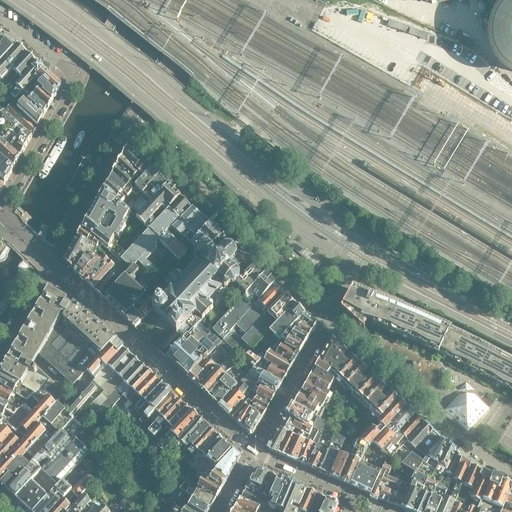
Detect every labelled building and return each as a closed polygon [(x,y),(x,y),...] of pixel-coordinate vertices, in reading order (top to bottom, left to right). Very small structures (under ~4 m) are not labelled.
[(511,0),(509,0),(511,2),(511,9),(511,10),(507,14),(505,13),(503,13),(501,14),(500,15),(499,17),(499,18),(499,20),(501,22),(499,26),(499,28),(498,30),(498,32),(497,34),(497,36),(497,38),(497,41),(498,42),(498,44),(498,45),(499,47),(499,48),(500,50),(500,51),(501,53),(502,55),(504,57),(505,60),(508,62),(509,64),(511,66),(511,65),(511,0)] [(173,35),(173,36),(174,37),(175,38),(176,38),(177,38),(177,37),(177,38),(186,24),(185,24),(186,23),(185,23),(185,22),(183,21),(182,21),(182,22),(181,21),(173,35)] [(0,64),(17,46),(18,45),(10,38),(2,46),(1,45),(7,37),(6,36),(7,36),(3,33),(2,34),(0,32),(0,64)] [(475,46),(463,38),(459,45),(471,52),(475,46)] [(0,82),(11,71),(23,82),(0,106),(5,111),(12,104),(20,96),(25,89),(31,83),(34,80),(37,77),(43,70),(17,46),(0,64),(0,82)] [(60,86),(50,76),(43,70),(37,77),(56,94),(61,86),(60,86)] [(56,94),(37,77),(34,80),(39,85),(37,88),(52,102),(56,94)] [(52,102),(37,88),(31,83),(25,89),(47,110),(52,102)] [(47,110),(25,89),(20,96),(25,101),(43,117),(47,110)] [(43,117),(25,101),(17,109),(37,128),(43,117)] [(37,128),(17,109),(12,104),(5,111),(6,111),(4,113),(32,138),(37,128)] [(32,138),(4,113),(4,112),(3,114),(0,111),(0,139),(20,158),(32,138)] [(41,168),(39,171),(39,175),(39,177),(40,180),(42,179),(45,178),(47,176),(49,173),(66,143),(67,141),(67,139),(66,137),(65,136),(63,135),(61,135),(60,136),(59,137),(58,138),(41,168)] [(20,158),(0,139),(0,156),(13,170),(20,158)] [(142,162),(136,156),(128,149),(122,159),(134,170),(142,162)] [(87,155),(85,158),(68,187),(76,192),(92,162),(94,159),(95,157),(95,155),(94,153),(94,152),(93,152),(92,152),(90,152),(89,153),(87,155)] [(14,170),(13,170),(0,156),(0,180),(4,185),(14,170)] [(134,170),(122,159),(117,167),(132,181),(138,174),(134,170)] [(143,178),(150,169),(142,162),(134,170),(138,174),(143,178)] [(132,181),(117,167),(113,176),(126,189),(132,181)] [(142,196),(159,178),(150,169),(143,178),(131,193),(130,194),(133,197),(138,192),(142,196)] [(131,193),(126,189),(113,176),(108,183),(121,195),(123,193),(126,196),(124,198),(126,199),(130,194),(131,193)] [(136,220),(137,219),(167,186),(159,178),(142,196),(127,212),(129,214),(136,220)] [(121,195),(108,183),(104,190),(121,205),(126,199),(124,198),(121,195)] [(138,264),(143,267),(153,277),(159,270),(148,259),(157,249),(157,247),(155,245),(179,220),(180,221),(173,229),(195,251),(193,253),(194,254),(197,251),(201,246),(208,246),(212,249),(219,241),(221,239),(222,240),(223,240),(224,240),(224,239),(225,239),(225,238),(225,237),(225,236),(224,236),(224,235),(223,235),(222,235),(221,236),(210,225),(200,217),(201,217),(200,216),(193,210),(192,209),(184,217),(183,215),(190,207),(167,186),(137,219),(144,226),(145,226),(149,230),(126,255),(121,261),(132,271),(138,264)] [(109,253),(120,262),(121,261),(126,255),(116,246),(126,227),(123,225),(129,214),(127,212),(121,205),(104,190),(82,230),(100,243),(107,248),(110,251),(109,253)] [(100,243),(82,230),(80,229),(79,231),(81,232),(77,239),(96,250),(100,243)] [(186,253),(167,235),(159,243),(178,261),(186,253)] [(84,281),(103,260),(93,256),(96,250),(77,239),(64,263),(72,270),(84,281)] [(231,290),(235,285),(247,272),(241,267),(242,264),(243,264),(243,263),(242,263),(242,260),(242,259),(242,260),(240,258),(240,257),(239,257),(239,258),(236,257),(236,256),(237,256),(237,255),(236,255),(235,251),(236,251),(235,250),(232,247),(231,247),(227,247),(227,246),(226,246),(226,247),(225,247),(225,244),(225,243),(224,243),(222,242),(222,241),(219,241),(212,249),(208,246),(201,246),(197,251),(194,254),(194,255),(196,257),(194,259),(194,262),(196,263),(181,279),(181,275),(179,274),(177,275),(176,274),(166,285),(169,288),(168,289),(170,291),(152,310),(153,310),(160,317),(158,319),(169,329),(171,327),(178,334),(196,316),(197,314),(203,319),(208,314),(211,310),(213,308),(212,308),(213,307),(213,306),(213,305),(214,305),(215,306),(231,290)] [(94,291),(120,262),(109,253),(107,255),(103,260),(84,281),(89,286),(94,291)] [(104,300),(126,276),(126,277),(132,271),(121,261),(120,262),(94,291),(104,300)] [(146,295),(131,281),(140,272),(139,272),(143,267),(138,264),(132,271),(126,277),(126,276),(104,300),(125,319),(144,298),(146,295)] [(246,295),(264,276),(253,266),(247,272),(235,285),(246,295)] [(326,275),(320,270),(316,275),(321,280),(326,275)] [(241,341),(265,316),(265,317),(285,296),(274,286),(264,276),(246,295),(222,321),(219,324),(213,331),(214,332),(223,340),(233,350),(244,360),(249,354),(252,351),(241,341)] [(135,329),(152,310),(170,291),(168,289),(159,281),(152,289),(158,294),(150,303),(144,298),(125,319),(135,329)] [(393,305),(383,301),(352,289),(341,310),(359,327),(359,326),(362,320),(374,324),(388,327),(388,328),(400,334),(400,335),(401,335),(411,338),(416,340),(426,346),(427,346),(440,350),(440,351),(452,358),(465,363),(476,343),(463,336),(450,330),(439,325),(429,320),(419,316),(409,312),(393,305)] [(86,371),(114,341),(114,340),(113,341),(113,340),(112,340),(109,337),(109,336),(74,304),(70,308),(65,304),(67,301),(66,300),(66,301),(61,298),(61,297),(48,290),(24,332),(23,332),(20,337),(20,338),(16,346),(15,346),(12,351),(12,352),(0,373),(0,374),(35,394),(42,388),(45,391),(49,387),(46,384),(49,380),(31,363),(37,354),(72,386),(86,371)] [(289,332),(295,326),(298,323),(305,315),(295,306),(285,296),(265,317),(265,316),(241,341),(252,351),(260,343),(270,352),(273,350),(278,344),(282,340),(286,336),(289,332)] [(222,321),(211,310),(208,314),(219,324),(222,321)] [(316,325),(312,321),(309,319),(311,317),(307,314),(305,315),(298,323),(312,332),(316,325)] [(187,337),(197,327),(198,325),(202,321),(196,316),(178,334),(177,336),(176,335),(159,351),(166,358),(187,337)] [(312,332),(298,323),(295,326),(299,329),(297,332),(308,338),(312,332)] [(206,359),(220,343),(223,340),(214,332),(208,337),(197,327),(187,337),(166,358),(188,378),(206,359)] [(304,346),(308,338),(297,332),(296,332),(294,335),(289,332),(286,336),(304,346)] [(304,346),(286,336),(282,340),(287,343),(285,347),(299,354),(304,346)] [(339,386),(359,364),(332,339),(331,339),(308,380),(327,390),(333,380),(339,386)] [(233,350),(223,340),(220,343),(231,353),(233,350)] [(95,379),(123,349),(115,341),(114,341),(86,371),(95,379)] [(490,376),(502,356),(489,349),(476,343),(465,363),(466,363),(477,371),(478,371),(490,376)] [(299,354),(285,347),(278,344),(273,350),(278,352),(276,356),(293,364),(299,354)] [(123,396),(146,371),(123,349),(95,379),(92,382),(103,392),(88,409),(93,413),(100,405),(108,412),(123,396)] [(293,364),(276,356),(270,352),(267,358),(263,355),(257,362),(249,354),(244,360),(254,369),(262,361),(287,374),(293,364)] [(209,397),(236,368),(240,363),(230,354),(219,366),(198,388),(209,397)] [(502,356),(490,376),(491,376),(502,384),(511,388),(511,361),(502,356)] [(198,388),(219,366),(213,360),(210,363),(206,359),(188,378),(198,388)] [(287,374),(262,361),(254,369),(262,373),(265,369),(269,371),(266,376),(281,384),(287,374)] [(358,404),(379,382),(359,364),(339,386),(346,393),(349,390),(353,394),(351,397),(358,404)] [(219,407),(238,386),(235,383),(243,375),(236,368),(209,397),(219,407)] [(266,376),(262,373),(254,369),(249,375),(254,380),(258,376),(262,378),(258,384),(259,385),(275,394),(281,384),(266,376)] [(129,402),(153,376),(146,371),(123,396),(129,402)] [(35,394),(0,374),(0,386),(27,403),(31,398),(35,394)] [(251,393),(255,389),(259,385),(258,384),(254,380),(249,375),(238,386),(219,407),(229,417),(246,399),(251,393)] [(142,400),(159,382),(153,376),(129,402),(124,407),(130,413),(135,408),(137,405),(134,402),(139,397),(142,400)] [(328,404),(334,394),(327,390),(308,380),(294,406),(317,418),(319,419),(319,420),(325,409),(322,408),(325,402),(328,404)] [(149,405),(165,388),(159,382),(142,400),(137,405),(135,408),(138,411),(145,403),(148,406),(149,405)] [(378,422),(398,400),(379,382),(358,404),(366,411),(368,408),(373,412),(370,415),(378,422)] [(474,390),(466,382),(458,391),(474,390)] [(0,484),(8,491),(74,419),(71,417),(96,390),(90,385),(65,412),(57,404),(55,406),(26,438),(20,444),(0,466),(0,484)] [(270,403),(276,394),(275,394),(259,385),(255,389),(259,391),(256,396),(270,403)] [(27,403),(0,386),(0,399),(20,411),(23,407),(27,403)] [(142,425),(171,394),(165,388),(149,405),(152,407),(138,422),(142,425)] [(270,403),(256,396),(251,393),(246,399),(252,404),(251,404),(255,406),(266,412),(270,403)] [(148,431),(177,400),(171,394),(142,425),(145,427),(143,430),(140,427),(132,436),(138,442),(148,431)] [(467,432),(489,408),(474,394),(458,394),(444,410),(467,432)] [(26,438),(55,406),(46,398),(31,415),(17,430),(26,438)] [(20,411),(0,399),(0,416),(1,417),(10,422),(20,411)] [(236,423),(251,404),(252,404),(246,399),(229,417),(236,423)] [(173,429),(190,411),(184,405),(177,400),(148,431),(154,437),(162,429),(158,426),(164,420),(173,429)] [(368,448),(406,407),(398,400),(378,422),(382,427),(377,433),(372,429),(359,442),(367,447),(368,448)] [(244,430),(254,414),(251,411),(255,406),(251,404),(236,423),(244,430)] [(261,420),(266,412),(255,406),(251,411),(254,414),(261,420)] [(317,418),(294,406),(293,406),(288,415),(296,420),(305,424),(313,429),(314,430),(319,419),(317,418)] [(10,422),(1,417),(0,418),(0,430),(1,431),(7,425),(16,432),(17,430),(31,415),(23,407),(20,411),(10,422)] [(382,452),(415,415),(406,407),(368,448),(377,453),(379,450),(382,452)] [(175,444),(198,419),(190,411),(173,429),(157,446),(163,451),(172,442),(175,444)] [(253,435),(261,420),(254,414),(244,430),(250,435),(253,435)] [(289,434),(296,420),(288,415),(280,430),(289,434)] [(415,415),(382,452),(380,454),(387,458),(401,466),(432,432),(427,427),(423,424),(424,423),(415,415)] [(51,460),(82,427),(74,419),(8,491),(16,499),(41,471),(41,470),(40,469),(40,468),(40,467),(41,466),(41,465),(42,463),(42,462),(43,461),(44,461),(46,460),(47,460),(49,460),(50,460),(51,460)] [(184,446),(204,424),(198,419),(175,444),(178,447),(181,444),(184,446)] [(307,467),(325,430),(328,424),(319,420),(319,419),(314,430),(319,432),(317,436),(316,436),(312,445),(307,443),(297,462),(307,467)] [(288,458),(297,439),(293,436),(298,427),(302,429),(305,424),(296,420),(289,434),(279,454),(288,458)] [(188,452),(210,429),(204,424),(184,446),(181,449),(183,451),(185,449),(188,452)] [(297,462),(307,443),(302,440),(305,434),(310,436),(313,429),(305,424),(302,429),(297,439),(288,458),(287,458),(297,462)] [(0,449),(12,437),(16,432),(7,425),(1,431),(0,432),(0,449)] [(58,487),(63,481),(93,449),(80,437),(86,430),(82,427),(51,460),(41,471),(45,475),(48,478),(39,488),(23,506),(25,508),(51,480),(58,487)] [(279,454),(289,434),(280,430),(278,428),(269,443),(271,445),(269,448),(269,449),(269,450),(270,450),(279,454)] [(198,453),(215,435),(210,429),(188,452),(191,455),(195,451),(198,453)] [(318,472),(335,436),(335,435),(325,430),(307,467),(318,472)] [(416,474),(439,439),(440,439),(432,432),(401,466),(415,473),(416,474)] [(209,475),(213,470),(232,450),(223,442),(215,435),(198,453),(187,465),(199,476),(205,479),(209,475)] [(329,476),(341,448),(341,449),(344,442),(335,436),(318,472),(329,476)] [(0,466),(20,444),(12,437),(0,449),(0,466)] [(431,483),(448,447),(439,439),(416,474),(427,481),(431,483)] [(350,486),(367,447),(359,442),(357,441),(352,453),(340,482),(350,486)] [(371,495),(384,466),(387,458),(380,454),(377,453),(368,448),(367,447),(350,486),(371,495)] [(438,486),(454,453),(448,447),(431,483),(438,486)] [(340,482),(352,453),(341,449),(341,448),(329,476),(340,482)] [(227,481),(240,457),(232,450),(213,470),(215,472),(227,481)] [(452,481),(461,459),(454,453),(438,486),(448,491),(452,481)] [(458,495),(461,489),(471,468),(461,459),(452,481),(458,483),(454,493),(454,494),(458,495)] [(378,499),(384,485),(380,484),(384,474),(388,476),(391,469),(384,466),(371,495),(378,499)] [(468,501),(469,499),(481,473),(471,468),(461,489),(466,492),(463,499),(468,501)] [(262,487),(268,474),(260,471),(260,470),(256,471),(250,483),(262,487)] [(23,506),(39,488),(36,485),(45,475),(41,471),(16,499),(22,505),(23,506)] [(216,499),(198,488),(185,480),(188,478),(181,471),(157,496),(164,502),(175,490),(177,492),(179,489),(193,498),(211,509),(216,499)] [(227,481),(215,472),(212,477),(209,475),(205,479),(222,489),(227,481)] [(392,505),(401,484),(405,475),(403,474),(403,475),(395,472),(392,479),(388,477),(388,476),(384,474),(380,484),(384,485),(378,499),(392,505)] [(413,511),(421,494),(415,492),(417,486),(423,489),(427,481),(416,474),(415,473),(411,483),(412,483),(410,487),(409,487),(400,508),(409,511),(413,511)] [(477,511),(492,479),(481,473),(469,499),(475,501),(472,508),(475,510),(477,511)] [(67,505),(75,496),(78,499),(94,480),(87,474),(72,490),(63,500),(60,504),(51,511),(65,511),(70,507),(67,505)] [(269,498),(277,479),(268,474),(262,487),(258,496),(254,505),(260,507),(264,509),(265,506),(267,503),(261,501),(263,495),(269,498)] [(222,489),(205,479),(199,476),(196,479),(201,482),(198,488),(216,499),(222,489)] [(492,505),(502,483),(495,480),(496,478),(493,476),(492,479),(477,511),(480,511),(489,511),(490,509),(492,505)] [(276,508),(287,483),(277,479),(269,498),(267,503),(265,506),(275,510),(276,508)] [(29,511),(34,511),(58,487),(51,480),(25,508),(26,509),(29,511)] [(51,511),(60,504),(54,498),(58,494),(63,500),(72,490),(63,481),(58,487),(34,511),(51,511)] [(425,511),(438,486),(431,483),(427,481),(423,489),(421,494),(413,511),(425,511)] [(258,496),(262,487),(250,483),(245,491),(258,496)] [(285,511),(296,487),(287,483),(276,508),(282,511),(281,511),(285,511)] [(501,511),(505,504),(508,496),(511,487),(502,483),(492,505),(499,508),(497,511),(496,511),(490,509),(489,511),(501,511)] [(400,508),(409,487),(401,484),(392,505),(400,508)] [(438,511),(444,499),(448,491),(438,486),(425,511),(438,511)] [(297,511),(306,491),(296,487),(285,511),(297,511)] [(254,505),(258,496),(245,491),(241,500),(254,505)] [(309,511),(316,496),(306,491),(297,511),(309,511)] [(128,511),(137,501),(130,494),(113,511),(107,511),(102,507),(97,511),(128,511)] [(451,511),(458,497),(458,495),(454,494),(451,501),(444,499),(438,511),(451,511)] [(82,511),(91,503),(83,496),(68,511),(82,511)] [(321,511),(327,500),(316,496),(309,511),(321,511)] [(511,511),(511,497),(508,496),(505,504),(509,505),(507,509),(505,511),(502,511),(501,511),(511,511)] [(463,511),(466,506),(468,501),(463,499),(458,497),(451,511),(463,511)] [(97,511),(102,507),(103,505),(95,498),(91,503),(82,511),(97,511)] [(208,511),(211,509),(193,498),(190,504),(181,499),(179,503),(187,507),(194,511),(208,511)] [(260,507),(254,505),(241,500),(235,510),(240,511),(258,511),(260,507)] [(333,511),(336,507),(335,503),(335,504),(327,500),(321,511),(333,511)]
